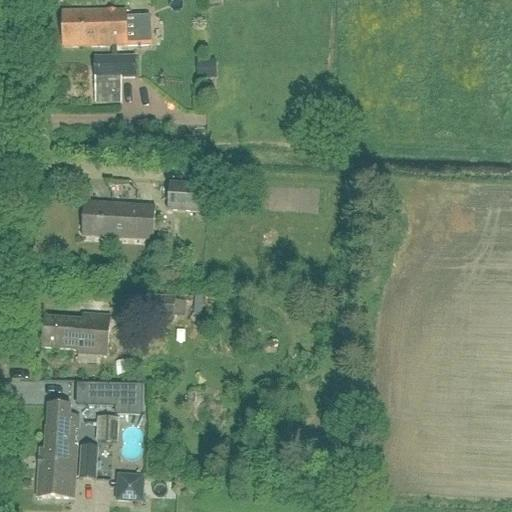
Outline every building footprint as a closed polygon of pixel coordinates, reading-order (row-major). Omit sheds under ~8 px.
[(94,60),(95,94),(95,105),(122,105),(122,80),(134,80),(134,59),(119,59),(118,48),(126,48),(126,13),(63,14),(64,49),(111,49),(111,60),(94,60)] [(168,184),(167,214),(208,216),(209,187),(168,184)] [(155,209),(83,204),(81,239),(153,243),(155,209)] [(161,271),(160,286),(181,288),(182,273),(161,271)] [(139,299),(138,319),(174,322),(175,301),(139,299)] [(76,356),(108,359),(111,320),(85,318),(85,323),(44,321),(42,350),(76,352),(76,356)] [(40,451),(37,499),(74,501),(77,450),(75,449),(76,422),(70,421),(71,409),(49,407),(47,430),(46,430),(44,451),(40,451)] [(117,445),(117,437),(117,421),(113,421),(101,421),(101,445),(117,445)] [(79,481),(96,482),(98,449),(81,448),(79,481)] [(120,477),(121,499),(145,499),(144,476),(120,477)]
